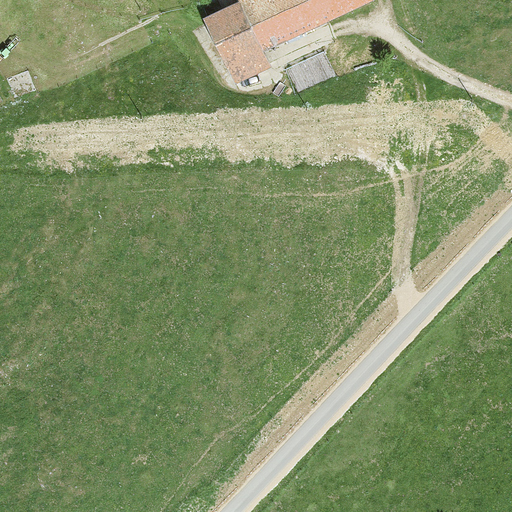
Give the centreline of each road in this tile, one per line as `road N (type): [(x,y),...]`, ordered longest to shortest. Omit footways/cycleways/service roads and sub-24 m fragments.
road 1 (unclassified): [(233,511),(511,221)]
road 2 (track): [(511,101),(454,79),(376,25),(337,28)]
